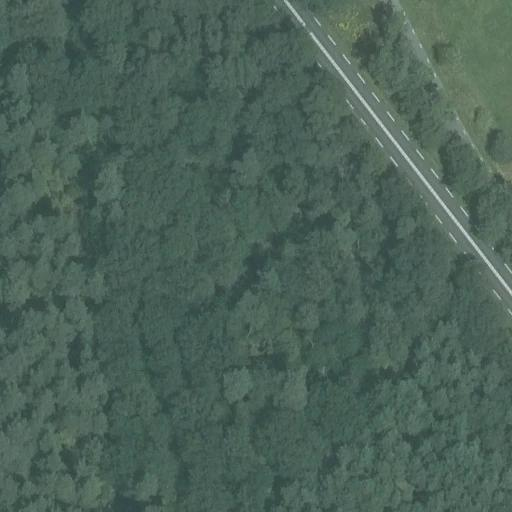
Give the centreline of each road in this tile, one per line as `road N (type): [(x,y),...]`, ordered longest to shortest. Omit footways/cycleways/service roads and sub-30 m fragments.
road 1 (primary): [(511,294),(284,0)]
road 2 (unclassified): [(511,209),(475,160),(387,0)]
